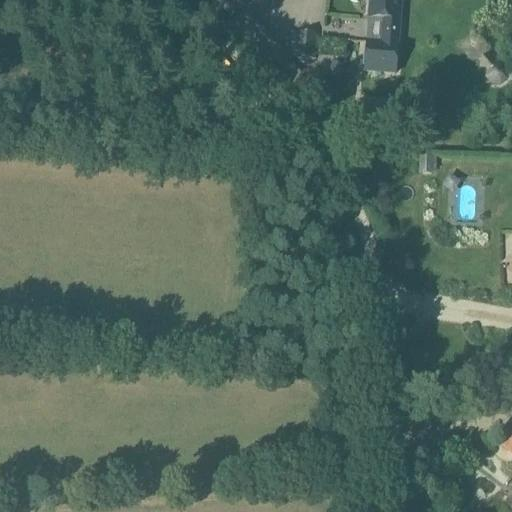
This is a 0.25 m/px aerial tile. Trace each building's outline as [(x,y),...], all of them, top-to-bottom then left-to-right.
[(235,0),(211,0),(228,20),(242,8),(235,0)] [(381,44),(397,45),(400,0),(368,0),(367,20),(383,21),(381,44)] [(265,25),(254,33),(269,54),(280,46),(265,25)] [(314,62),(314,36),(296,36),(296,61),(314,62)] [(381,44),(366,43),(364,72),(395,75),(397,45),(381,44)] [(398,108),(387,107),(385,129),(396,131),(398,108)] [(511,432),(501,447),(511,455),(511,432)]
